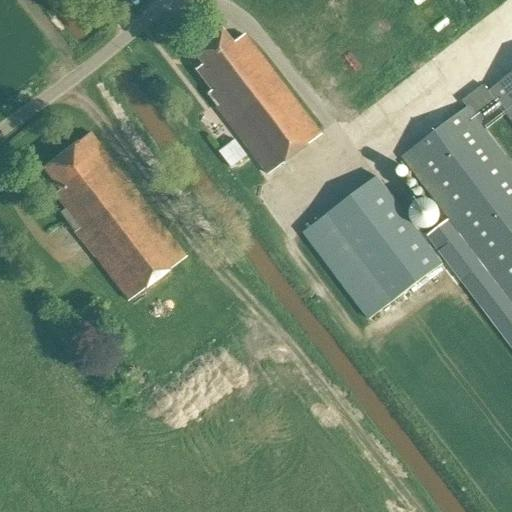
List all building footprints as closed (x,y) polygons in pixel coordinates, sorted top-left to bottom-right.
[(308,0),(280,21),(340,101),(473,0),(308,0)] [(263,176),(317,136),(241,36),(228,45),(218,31),(189,53),(203,71),(196,76),(208,92),(204,94),(213,107),(211,108),(263,176)] [(511,76),(489,94),(483,87),(464,102),(469,109),(481,125),(502,110),(507,116),(511,122),(511,76)] [(469,109),(402,159),(511,305),(511,165),(481,125),(469,109)] [(113,190),(111,192),(87,164),(56,190),(94,233),(126,205),(113,190)] [(388,307),(443,265),(377,179),(303,235),(368,322),(382,311),(386,315),(391,311),(388,307)] [(5,235),(0,238),(0,249),(19,275),(28,268),(5,235)]
